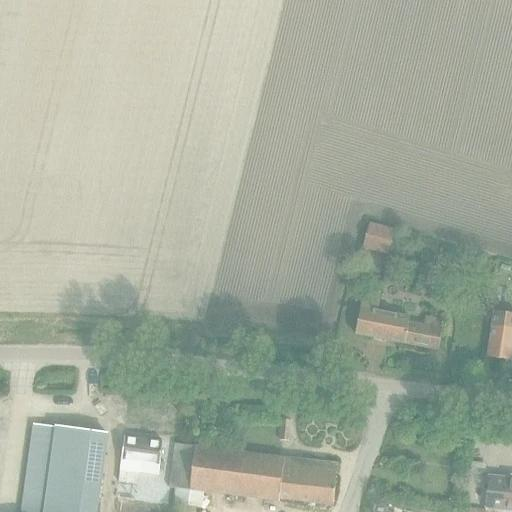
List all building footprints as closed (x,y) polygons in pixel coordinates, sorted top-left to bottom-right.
[(362,247),(387,254),(394,230),(369,223),(362,247)] [(438,351),(443,324),(423,320),(421,328),(409,326),(410,319),(376,313),(380,296),(364,293),(356,336),(438,351)] [(511,360),(511,352),(511,314),(495,311),(487,357),(511,360)] [(94,511),(106,434),(33,424),(21,511),(94,511)] [(157,474),(162,442),(124,437),(117,481),(137,484),(139,471),(157,474)] [(334,505),(339,465),(175,445),(170,488),(278,501),(278,498),(334,505)] [(482,507),(499,510),(511,511),(511,478),(486,475),(482,507)]
